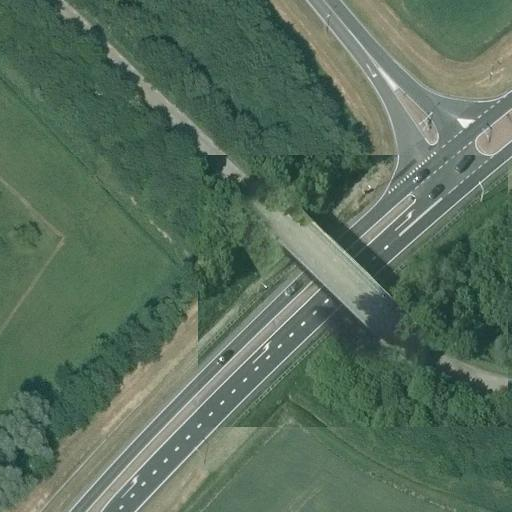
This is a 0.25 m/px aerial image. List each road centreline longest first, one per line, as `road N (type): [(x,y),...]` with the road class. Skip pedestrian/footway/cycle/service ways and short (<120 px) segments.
road 1 (trunk): [(429,168),(279,301),(76,511)]
road 2 (unclassified): [(390,331),(49,0)]
road 3 (trunk): [(123,511),(225,396),(467,187)]
road 4 (unclassified): [(390,331),(436,369),(511,393)]
road 5 (secondary): [(366,52),(429,168)]
road 6 (secondary): [(458,142),(366,52)]
